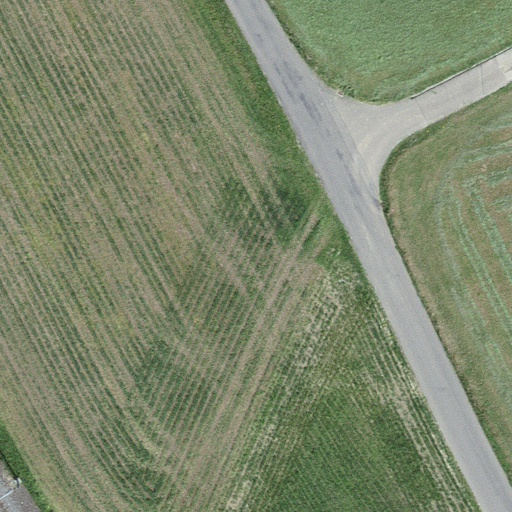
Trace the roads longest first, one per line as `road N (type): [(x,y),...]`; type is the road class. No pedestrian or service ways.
road 1 (unclassified): [(332,153),(444,395),(511,476)]
road 2 (unclassified): [(511,64),(332,153)]
road 3 (unclassified): [(251,0),(332,153)]
